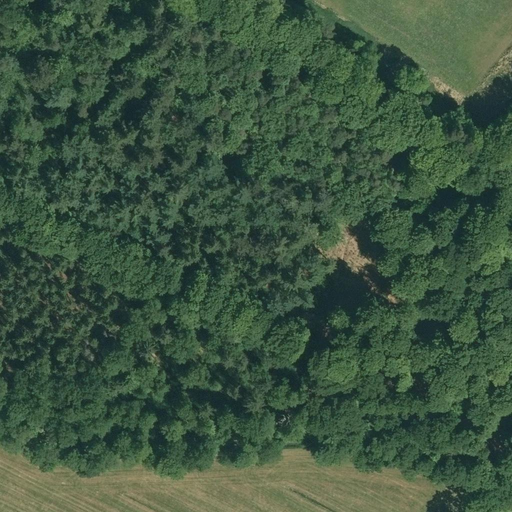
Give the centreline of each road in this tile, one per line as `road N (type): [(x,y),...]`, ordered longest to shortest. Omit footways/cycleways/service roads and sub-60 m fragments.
road 1 (track): [(511,454),(0,197)]
road 2 (unclassified): [(491,188),(216,0)]
road 3 (unclassified): [(511,325),(483,243),(491,188)]
